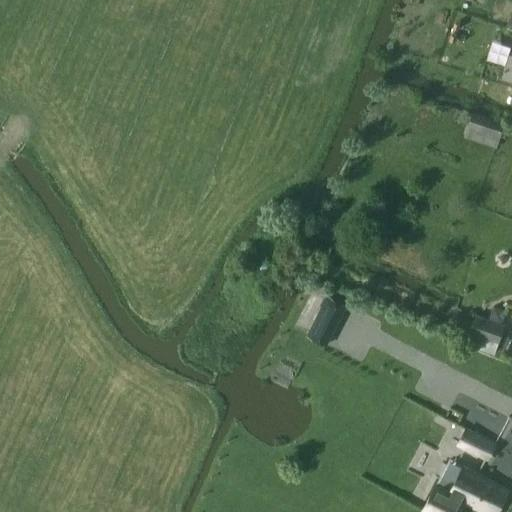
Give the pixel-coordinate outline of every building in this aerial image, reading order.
[(468,127),(501,137),(505,122),(473,112),(468,127)] [(326,275),(331,264),(320,259),(316,270),(326,275)] [(494,355),(499,343),(499,344),(506,326),(476,315),(470,333),(466,345),(494,355)] [(316,321),(308,336),(326,345),(334,330),(316,321)] [(457,445),(489,462),(497,446),(466,430),(457,445)] [(440,483),(424,511),(425,511),(460,511),(466,501),(486,511),(497,511),(509,491),(464,467),(451,490),(440,483)]
